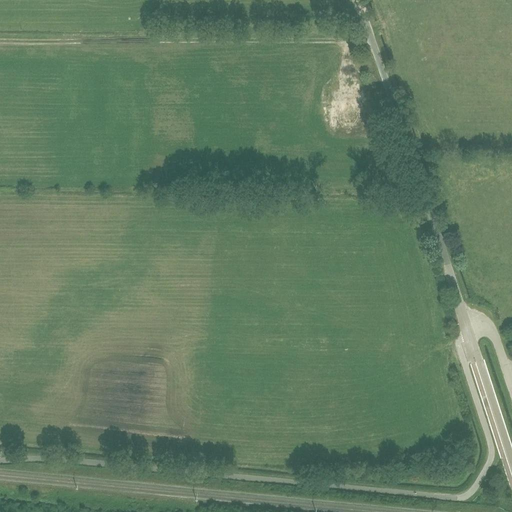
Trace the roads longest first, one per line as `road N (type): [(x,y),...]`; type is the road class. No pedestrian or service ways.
road 1 (unclassified): [(0,461),(48,458),(467,496),(492,452),(458,346),(470,334)]
road 2 (unclassified): [(470,334),(362,14)]
road 3 (unclassified): [(511,461),(470,334)]
